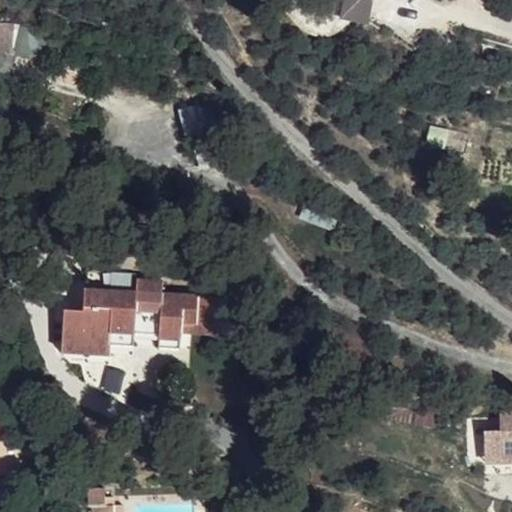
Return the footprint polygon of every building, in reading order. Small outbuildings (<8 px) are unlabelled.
[(178,109),(186,139),(219,131),(211,101),(178,109)] [(64,308),(62,341),(110,343),(111,331),(122,332),(123,317),(160,320),(159,333),(159,337),(180,338),(181,331),(182,321),(219,325),(221,297),(162,292),(163,281),(136,279),(136,291),(85,289),(83,310),(64,308)] [(122,332),(111,331),(110,343),(133,344),(134,332),(159,333),(160,320),(123,317),(122,332)] [(182,321),(181,331),(218,334),(219,325),(182,321)] [(180,338),(159,337),(159,346),(180,347),(180,338)] [(110,343),(62,341),(62,351),(109,354),(110,343)] [(20,376),(5,379),(11,414),(26,411),(20,376)] [(0,415),(11,414),(5,379),(0,379),(0,415)] [(378,402),(375,416),(413,423),(415,409),(378,402)] [(442,415),(415,409),(413,423),(441,429),(442,415)] [(484,433),(486,462),(511,461),(511,413),(502,414),(502,432),(484,433)] [(104,497),(104,505),(114,505),(114,496),(104,497)]
